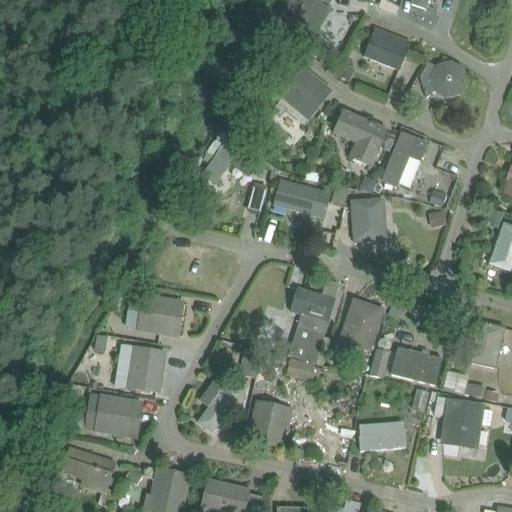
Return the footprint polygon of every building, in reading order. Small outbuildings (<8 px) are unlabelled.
[(317,33),(330,11),(319,5),(321,2),(328,6),(331,0),(296,0),(303,4),(287,30),(299,38),(306,26),(317,33)] [(412,0),(410,7),(424,12),(428,0),(412,0)] [(375,30),(363,57),(399,72),(410,44),(375,30)] [(326,52),(319,63),(330,69),(336,58),(326,52)] [(433,93),(445,100),(459,96),(466,84),(462,70),(450,62),(436,66),(435,68),(427,63),(419,78),(426,100),(433,93)] [(296,64),(271,93),(307,123),(332,93),(296,64)] [(342,65),(337,74),(349,80),(354,71),(342,65)] [(344,110),(333,134),(354,144),(347,159),(371,170),(388,131),(344,110)] [(321,113),(316,119),(322,123),(326,117),(321,113)] [(262,160),(222,130),(204,154),(213,160),(200,177),(213,186),(230,164),(249,178),(262,160)] [(380,183),(396,189),(408,159),(419,163),(427,144),(400,134),(380,183)] [(511,160),(502,193),(511,195),(511,160)] [(273,207),(324,220),(330,195),(280,182),(273,207)] [(335,188),(330,206),(343,210),(349,192),(335,188)] [(428,204),(442,208),(446,195),(432,191),(428,204)] [(387,241),(383,200),(346,204),(351,245),(387,241)] [(432,216),(435,229),(446,227),(443,213),(432,216)] [(487,267),(511,275),(511,226),(502,223),(487,267)] [(298,289),(291,313),(301,316),(297,329),(324,337),(327,324),(334,300),(298,289)] [(136,334),(177,340),(183,302),(141,296),(141,301),(130,300),(125,328),(136,330),(136,334)] [(352,300),(337,343),(370,354),(385,311),(352,300)] [(392,303),(388,317),(399,320),(403,307),(392,303)] [(476,324),(467,363),(495,369),(504,330),(476,324)] [(108,338),(96,336),(95,345),(106,347),(108,338)] [(293,343),(289,357),(315,365),(319,351),(293,343)] [(113,389),(159,396),(166,353),(120,346),(113,389)] [(398,349),(391,376),(435,387),(442,360),(398,349)] [(260,354),(244,351),(240,368),(256,371),(260,354)] [(376,351),(370,377),(384,381),(390,354),(376,351)] [(289,359),(285,376),(309,381),(313,365),(289,359)] [(357,363),(355,367),(356,372),(361,374),(365,372),(367,368),(366,364),(362,362),(357,363)] [(196,424),(213,436),(241,395),(216,378),(199,402),(208,408),(196,424)] [(482,399),(484,389),(467,386),(465,396),(482,399)] [(415,391),(411,410),(424,413),(428,394),(415,391)] [(486,392),(484,400),(497,403),(498,394),(486,392)] [(142,403),(99,395),(99,397),(89,395),(83,430),(94,432),(93,433),(136,441),(142,403)] [(246,442),(281,449),(284,435),(286,435),(292,410),(254,402),(246,442)] [(448,403),(442,444),(475,449),(482,408),(448,403)] [(47,422),(44,432),(58,436),(60,425),(47,422)] [(358,438),(359,453),(407,449),(405,423),(359,427),(360,438),(358,438)] [(42,434),(40,448),(55,451),(58,437),(42,434)] [(60,473),(81,480),(79,488),(101,495),(97,505),(107,508),(113,492),(106,490),(107,488),(115,465),(78,453),(68,450),(60,473)] [(136,487),(143,476),(131,469),(124,480),(136,487)] [(146,511),(183,511),(191,476),(155,469),(146,511)] [(197,511),(258,511),(261,499),(247,496),(249,490),(205,480),(197,511)] [(358,511),(360,505),(345,502),(343,510),(335,508),(334,511),(328,509),(327,511),(358,511)]
